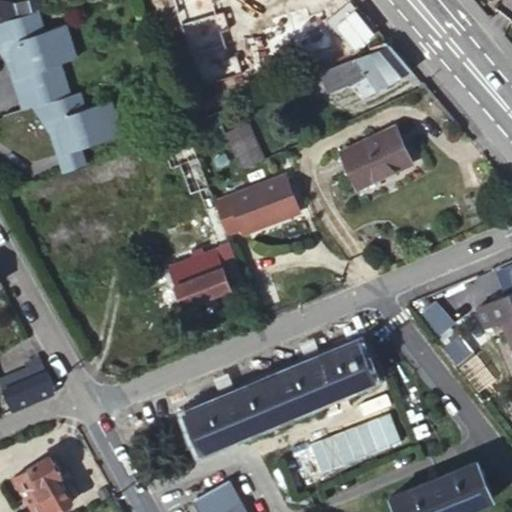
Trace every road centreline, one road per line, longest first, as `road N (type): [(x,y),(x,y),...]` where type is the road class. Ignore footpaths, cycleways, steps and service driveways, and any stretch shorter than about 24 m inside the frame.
road 1 (residential): [(90,406),(376,290)]
road 2 (residential): [(511,471),(376,290)]
road 3 (residential): [(82,394),(0,249)]
road 4 (primary): [(511,115),(412,0)]
road 5 (residential): [(376,290),(511,233)]
